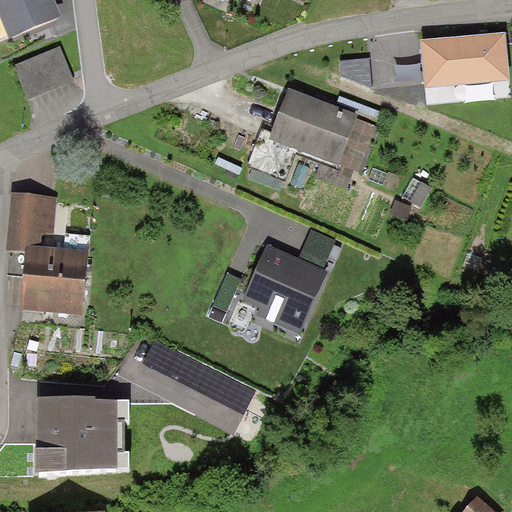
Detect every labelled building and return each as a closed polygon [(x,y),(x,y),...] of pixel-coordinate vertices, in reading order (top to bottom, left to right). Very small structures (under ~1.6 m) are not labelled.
[(0,0),(0,18),(9,39),(63,17),(55,0),(0,0)] [(504,36),(422,44),(426,89),(509,81),(504,36)] [(61,49),(16,66),(28,97),(72,79),(61,49)] [(370,60),(342,63),(343,75),(372,89),(370,60)] [(497,85),(463,86),(464,100),(498,99),(497,85)] [(248,167),(286,181),(297,153),(338,169),(340,164),(356,121),(358,116),(321,102),(289,90),(272,133),(263,129),(248,167)] [(379,127),(356,121),(340,164),(362,172),(379,127)] [(415,178),(403,197),(421,208),(433,189),(415,178)] [(31,247),(52,249),(57,197),(11,193),(6,252),(10,253),(25,254),(31,247)] [(397,201),(391,213),(405,220),(411,208),(397,201)] [(312,231),(301,257),(324,267),(335,241),(312,231)] [(25,254),(10,253),(8,276),(25,278),(22,311),(45,314),(83,317),(90,238),(67,236),(66,250),(52,249),(31,247),(25,254)] [(291,259),(267,248),(244,301),(258,308),(255,316),(300,336),(328,274),(291,259)] [(0,446),(0,487),(93,487),(93,452),(105,452),(105,409),(25,409),(25,404),(6,404),(6,447),(0,446)] [(494,511),(476,496),(461,511),(494,511)]
